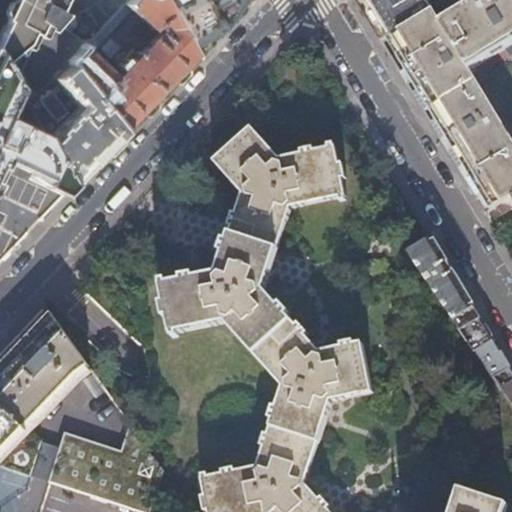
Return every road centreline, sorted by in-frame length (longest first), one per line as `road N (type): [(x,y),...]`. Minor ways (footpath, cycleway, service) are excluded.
road 1 (residential): [(294,0),(0,307)]
road 2 (residential): [(511,321),(319,0)]
